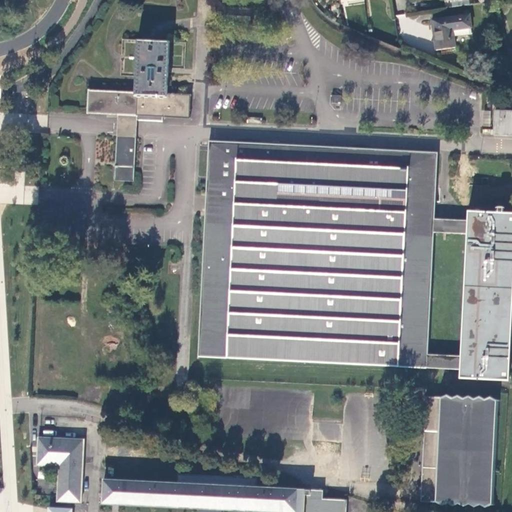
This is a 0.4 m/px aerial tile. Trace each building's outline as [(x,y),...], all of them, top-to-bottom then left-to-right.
[(443,0),(445,10),(474,5),(472,0),(443,0)] [(500,9),(499,7),(498,3),(483,5),(484,12),(500,9)] [(431,22),(436,51),(454,48),(452,36),(471,33),(468,16),(431,22)] [(138,40),(135,92),(89,90),(88,114),(118,115),(118,127),(117,137),(114,178),(134,179),(136,138),(137,128),(137,121),(163,122),(163,118),(190,119),(191,95),(168,93),(170,42),(155,41),(138,40)] [(342,103),(342,95),(333,95),(332,103),(342,103)] [(483,110),(482,126),(491,126),(491,110),(483,110)] [(511,112),(495,111),(495,135),(511,135),(511,112)] [(436,153),(209,141),(208,150),(207,176),(207,181),(206,193),(205,215),(204,247),(199,356),(426,368),(427,354),(433,233),(433,219),(434,201),(435,185),(435,176),(436,153)] [(483,183),(467,182),(467,185),(488,186),(489,177),(483,177),(483,183)] [(511,212),(468,210),(467,221),(467,234),(460,356),(459,370),(459,378),(508,380),(509,371),(509,365),(509,359),(511,301),(511,212)] [(440,220),(433,219),(433,233),(467,234),(467,221),(458,220),(455,220),(440,220)] [(460,356),(427,354),(426,368),(446,369),(459,370),(460,356)] [(421,502),(423,502),(436,502),(441,505),(447,502),(452,506),(458,503),(464,506),(469,504),(474,506),(480,504),(485,507),(490,505),(496,505),(500,401),(495,401),(490,398),(484,400),(479,398),(473,400),(468,397),(463,399),(458,396),(452,398),(447,396),(441,398),(425,397),(421,501),(421,502)] [(84,440),(40,438),(38,437),(38,438),(39,438),(39,446),(38,465),(59,466),(57,496),(57,502),(82,503),(84,440)] [(296,511),(298,490),(256,488),(256,479),(179,475),(178,484),(105,480),(104,480),(103,504),(113,505),(113,504),(269,511),(296,511)] [(298,490),(296,511),(346,511),(347,499),(321,498),(322,491),(298,490)]
